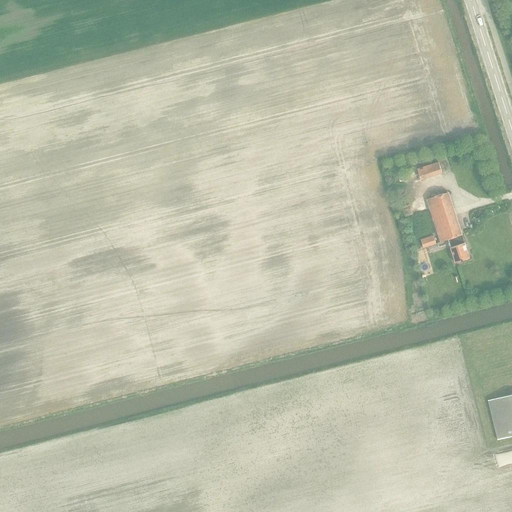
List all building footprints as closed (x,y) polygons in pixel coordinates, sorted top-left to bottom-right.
[(417,170),(421,180),(442,173),(438,163),(417,170)] [(456,263),(470,259),(448,192),(427,199),(441,242),(448,240),(456,263)] [(401,208),(405,219),(413,216),(409,205),(401,208)] [(421,240),(423,248),(436,244),(434,236),(421,240)] [(511,394),(488,400),(497,440),(511,436),(511,394)]
